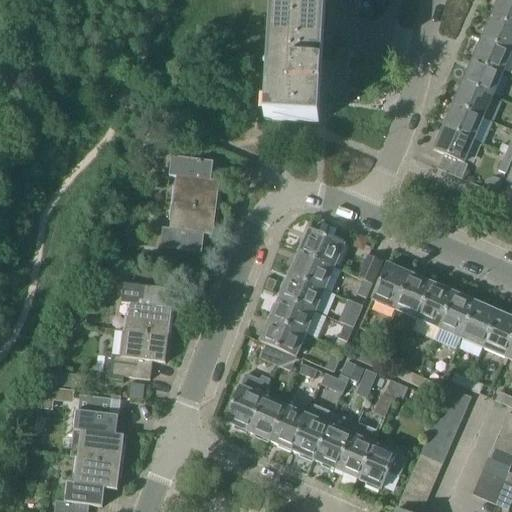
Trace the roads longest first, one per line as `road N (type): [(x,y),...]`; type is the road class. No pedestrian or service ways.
road 1 (residential): [(173,443),(253,225),(290,195)]
road 2 (residential): [(334,511),(173,443)]
road 3 (residential): [(365,215),(411,102),(422,51)]
road 4 (residential): [(511,278),(365,215)]
